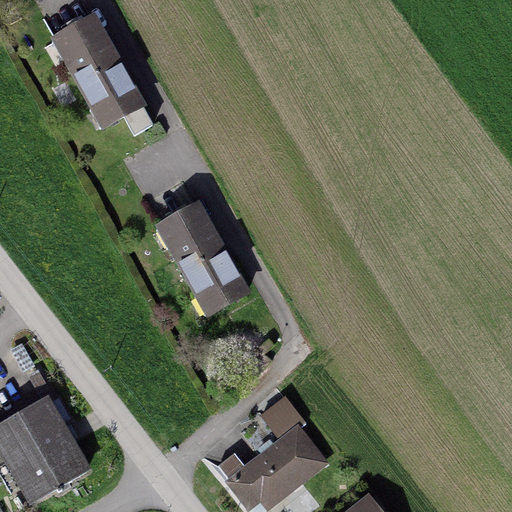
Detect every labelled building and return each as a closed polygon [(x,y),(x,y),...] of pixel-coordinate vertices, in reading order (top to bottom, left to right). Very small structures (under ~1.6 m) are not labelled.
[(92,25),(52,46),(99,135),(140,113),(92,25)] [(204,216),(164,238),(212,324),(251,302),(204,216)] [(84,470),(48,408),(0,436),(0,454),(29,503),(84,470)] [(316,463),(293,431),(236,472),(259,504),(316,463)] [(377,511),(365,498),(348,511),(377,511)]
